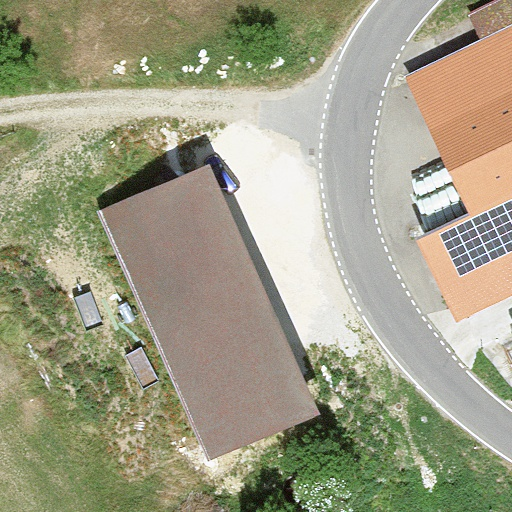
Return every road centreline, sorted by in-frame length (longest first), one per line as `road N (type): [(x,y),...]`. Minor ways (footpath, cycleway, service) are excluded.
road 1 (tertiary): [(511,431),(474,409),(420,352),(383,302),(355,228),(359,78),(373,45),(413,0)]
road 2 (track): [(355,116),(193,101),(48,103),(0,115)]
